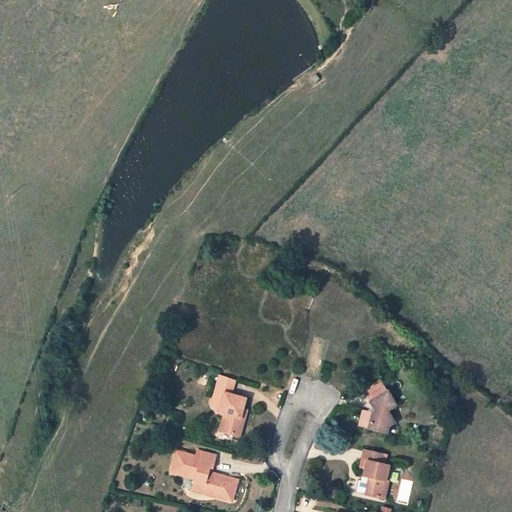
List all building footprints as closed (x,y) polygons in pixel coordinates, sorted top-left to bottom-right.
[(243,409),(246,399),(231,395),(235,381),(220,376),(214,398),(223,400),(221,408),(219,413),(224,415),(220,431),(239,437),(242,426),(240,425),(241,421),(243,422),(247,410),(243,409)] [(388,391),(381,378),(378,380),(385,393),(386,393),(388,391)] [(388,410),(396,405),(388,391),(386,393),(385,393),(378,380),(362,389),(375,411),(373,413),(373,414),(369,428),(369,429),(387,434),(389,426),(395,423),(388,410)] [(223,400),(214,398),(212,405),(221,408),(223,400)] [(363,411),(359,426),(369,428),(373,414),(363,411)] [(365,470),(364,477),(365,477),(369,478),(365,495),(385,499),(388,481),(386,481),(389,466),(384,464),(386,455),(365,450),(360,469),(365,470)] [(192,490),(228,501),(234,480),(211,474),(209,473),(210,468),(212,469),(216,456),(197,451),(196,457),(176,451),(171,472),(187,477),(187,473),(195,476),(195,479),(192,490)] [(365,495),(369,478),(365,477),(361,494),(365,495)] [(232,501),(237,480),(234,480),(228,501),(232,501)]
